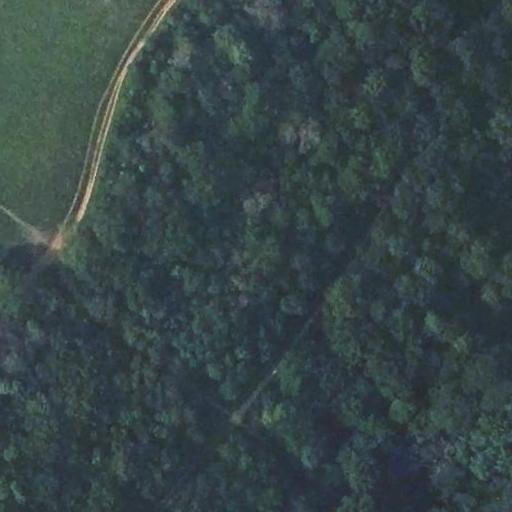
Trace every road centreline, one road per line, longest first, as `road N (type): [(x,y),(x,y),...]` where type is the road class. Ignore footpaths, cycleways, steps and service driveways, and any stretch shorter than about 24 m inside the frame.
road 1 (track): [(470,0),(460,54),(420,148),(295,333),(147,511)]
road 2 (track): [(174,0),(135,52),(114,98),(85,206),(29,289)]
road 3 (track): [(511,288),(369,511)]
